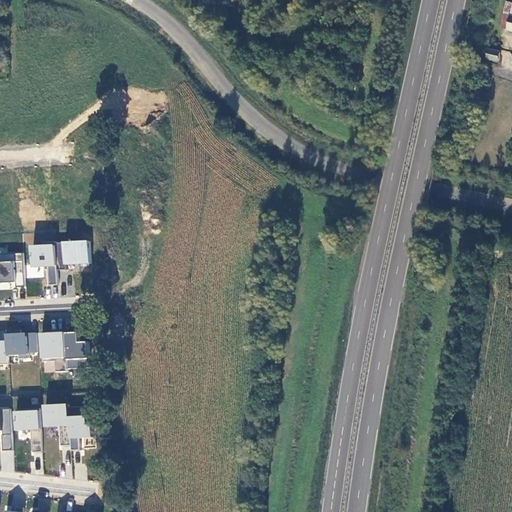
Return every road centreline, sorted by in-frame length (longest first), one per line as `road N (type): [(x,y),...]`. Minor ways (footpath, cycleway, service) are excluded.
road 1 (trunk): [(356,511),(424,139),(458,0)]
road 2 (trunk): [(432,0),(330,511)]
road 3 (unclassified): [(130,0),(178,35),(239,107),(295,147),(367,173),(511,206)]
